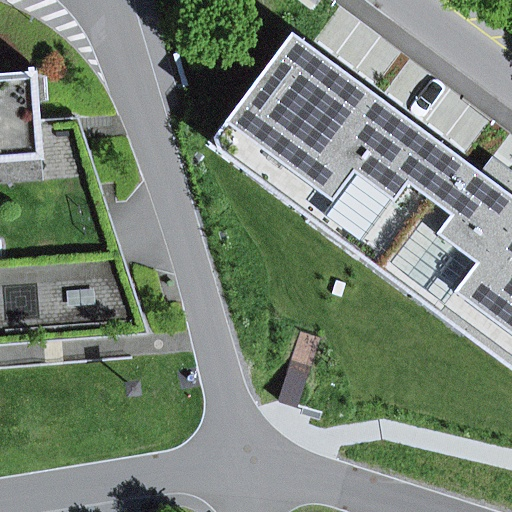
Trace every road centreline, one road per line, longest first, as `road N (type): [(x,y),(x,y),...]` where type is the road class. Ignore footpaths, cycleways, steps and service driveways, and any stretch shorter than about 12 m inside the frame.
road 1 (residential): [(86,0),(125,78),(188,266),(228,460)]
road 2 (residential): [(228,460),(0,486)]
road 3 (residential): [(395,511),(228,460)]
road 4 (residential): [(392,0),(511,85)]
